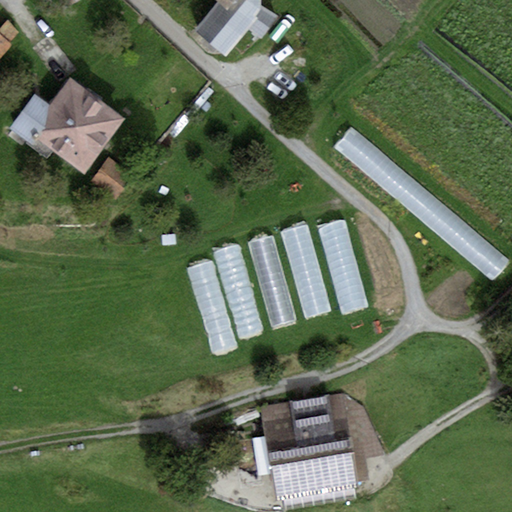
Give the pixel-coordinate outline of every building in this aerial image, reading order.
[(214,0),(217,3),(196,32),(224,56),(249,29),(262,40),(276,21),(258,6),(259,0),(214,0)] [(0,35),(0,57),(11,45),(0,35)] [(52,152),(56,155),(97,99),(70,79),(49,106),(29,134),(24,140),(47,158),(52,152)] [(24,140),(29,134),(49,106),(35,95),(10,129),(24,140)] [(97,99),(56,155),(84,175),(125,120),(97,99)] [(335,150),(494,284),(511,264),(352,131),(335,150)] [(133,177),(107,159),(93,179),(119,197),(133,177)] [(313,243),(325,330),(378,323),(366,235),(313,243)] [(238,247),(214,255),(241,343),(266,336),(238,247)] [(299,340),(323,335),(304,248),(280,254),(299,340)] [(274,347),(298,340),(273,255),(249,262),(274,347)] [(239,350),(212,262),(188,270),(214,358),(239,350)] [(342,395),(259,408),(274,505),(358,492),(342,395)]
